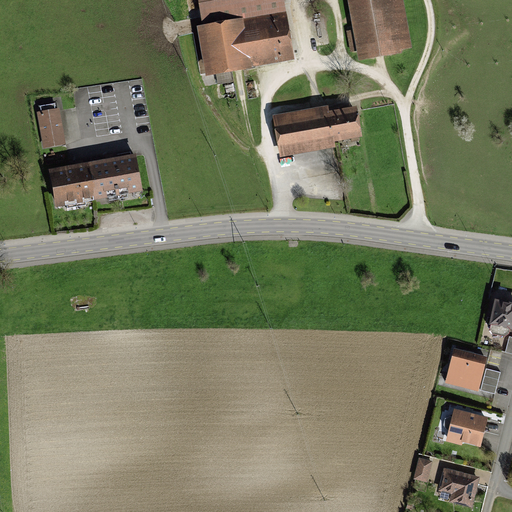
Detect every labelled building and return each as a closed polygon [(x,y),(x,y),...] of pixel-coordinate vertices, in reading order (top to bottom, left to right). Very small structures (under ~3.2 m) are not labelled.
[(197,0),(208,67),(303,51),(294,0),(197,0)] [(399,0),(348,0),(355,33),(348,34),(353,54),(360,53),(361,60),(410,49),(399,0)] [(359,137),(354,109),(327,113),(326,109),(272,117),(278,155),(331,148),(330,142),(359,137)] [(56,113),(37,115),(41,149),(60,146),(56,113)] [(131,156),(49,171),(55,204),(137,189),(131,156)] [(511,296),(498,294),(489,325),(511,331),(511,327),(511,296)] [(495,351),(461,341),(450,378),(499,392),(505,368),(491,364),(495,351)] [(496,411),(458,402),(450,433),(488,442),(496,411)] [(437,458),(423,455),(418,475),(432,478),(437,458)] [(484,473),(448,463),(443,482),(458,486),(455,498),(476,504),(484,473)]
